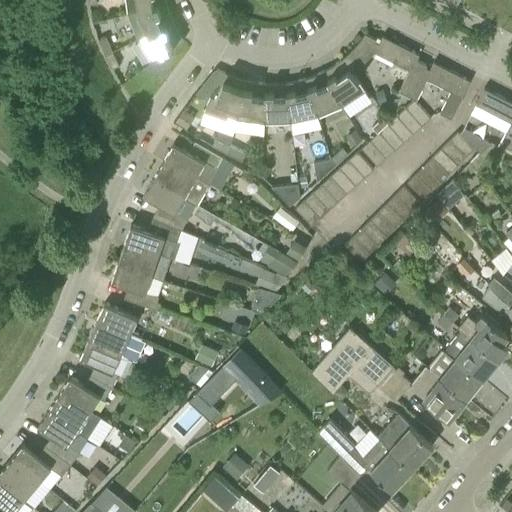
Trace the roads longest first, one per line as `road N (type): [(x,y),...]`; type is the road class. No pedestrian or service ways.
road 1 (residential): [(0,417),(52,343),(124,169),(211,44)]
road 2 (residential): [(511,81),(363,1),(311,50),(259,58),(211,44)]
